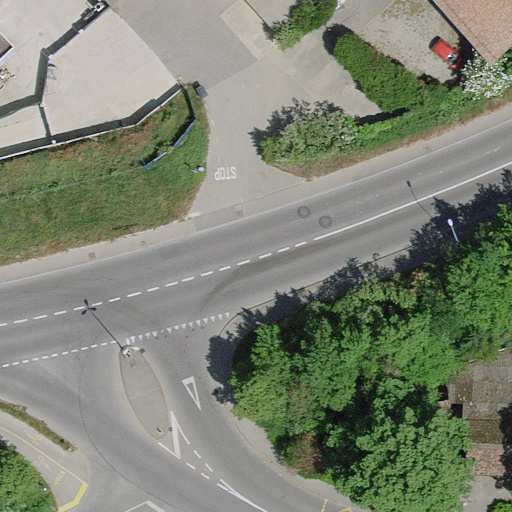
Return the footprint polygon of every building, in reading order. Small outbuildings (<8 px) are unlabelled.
[(244,0),(283,41),(327,0),(244,0)] [(511,39),(511,0),(448,0),(496,54),(511,39)] [(0,75),(27,51),(0,20),(0,75)] [(511,346),(452,368),(452,402),(467,403),(466,422),(471,421),(511,422),(511,346)] [(511,422),(471,421),(470,472),(511,473),(511,422)]
